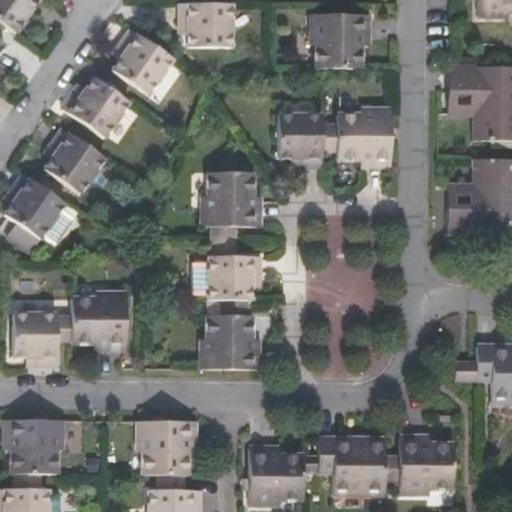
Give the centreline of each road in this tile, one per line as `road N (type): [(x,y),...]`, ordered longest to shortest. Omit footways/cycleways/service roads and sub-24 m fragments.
road 1 (residential): [(412,0),(413,296)]
road 2 (residential): [(229,399),(381,391),(410,347),(413,296)]
road 3 (residential): [(0,394),(229,399)]
road 4 (residential): [(0,152),(98,0)]
road 5 (unknown): [(334,220),(327,397)]
